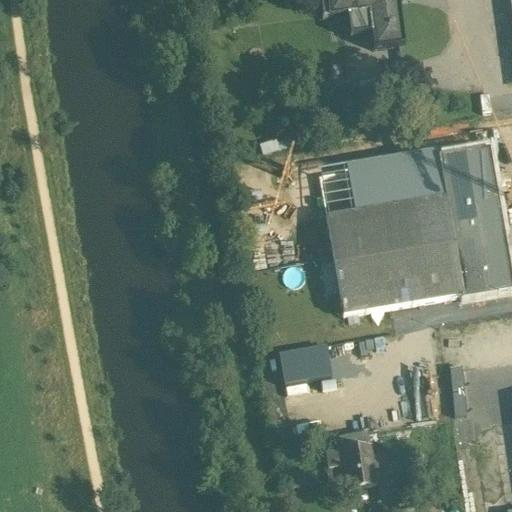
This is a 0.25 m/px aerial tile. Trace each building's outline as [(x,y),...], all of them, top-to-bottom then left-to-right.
[(324,0),(328,22),(367,17),(365,0),(324,0)] [(404,49),(397,0),(365,0),(367,17),(372,53),(404,49)] [(489,151),(437,160),(444,201),(455,263),(507,254),(489,151)] [(413,164),(390,166),(390,165),(356,169),(360,210),(417,204),(413,164)] [(444,201),(325,222),(342,321),(461,300),(462,300),(455,263),(444,201)] [(511,283),(507,254),(455,263),(462,300),(461,300),(462,304),(511,294),(511,283)] [(334,295),(332,267),(323,267),(325,296),(334,295)] [(465,326),(453,328),(457,349),(469,347),(465,326)] [(453,328),(415,335),(421,375),(460,368),(457,349),(453,328)] [(359,385),(332,388),(338,428),(365,424),(359,385)] [(366,424),(365,424),(338,428),(334,429),(338,454),(342,454),(368,450),(370,449),(366,424)] [(368,450),(342,454),(346,486),(347,493),(374,489),(368,450)] [(346,486),(342,454),(338,454),(322,457),(325,475),(324,475),(326,489),(346,486)]
